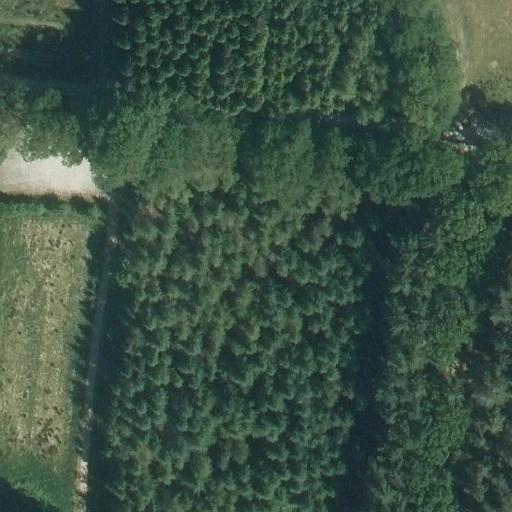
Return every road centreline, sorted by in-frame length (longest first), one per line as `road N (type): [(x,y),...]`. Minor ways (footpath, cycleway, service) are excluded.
road 1 (track): [(404,511),(449,138),(449,59),(432,0)]
road 2 (track): [(0,85),(511,144)]
